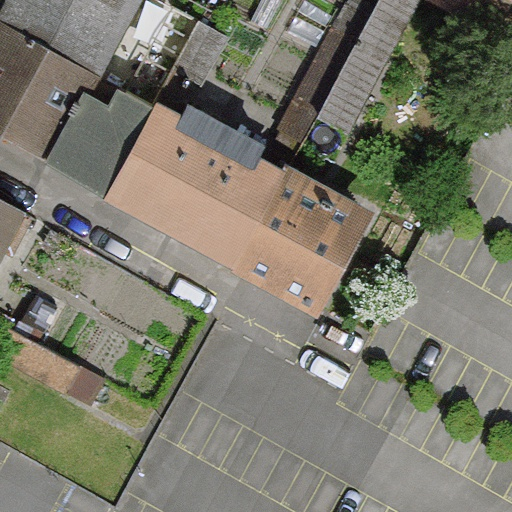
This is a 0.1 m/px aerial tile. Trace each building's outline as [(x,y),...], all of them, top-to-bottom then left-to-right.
[(137,0),(1,0),(0,2),(0,13),(101,68),(137,0)] [(414,0),(374,0),(352,42),(315,110),(346,127),(414,0)] [(511,0),(431,0),(511,45),(511,0)] [(101,68),(0,13),(0,130),(120,196),(169,104),(101,68)] [(315,110),(352,42),(327,28),(271,133),(296,146),(315,110)] [(169,104),(120,196),(248,264),(297,173),(169,104)] [(297,173),(248,264),(315,301),(365,210),(297,173)] [(0,247),(20,211),(0,199),(0,247)] [(75,366),(0,323),(0,357),(61,391),(75,366)]
